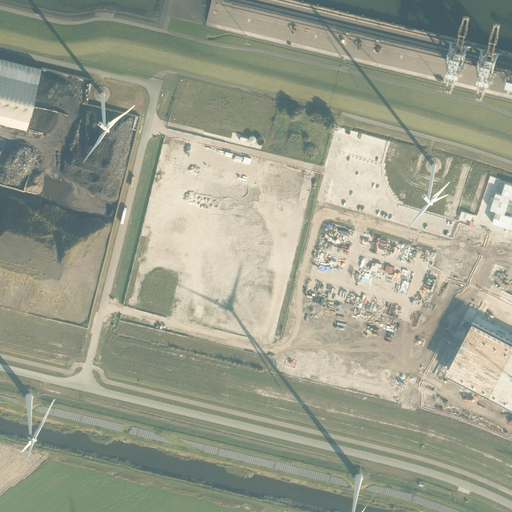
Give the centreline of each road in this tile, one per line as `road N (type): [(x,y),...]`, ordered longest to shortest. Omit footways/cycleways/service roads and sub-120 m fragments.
road 1 (unclassified): [(83,386),(150,88),(0,46)]
road 2 (unknown): [(122,309),(257,343),(266,338),(308,170),(185,142)]
road 3 (primary): [(83,386),(385,460),(511,505)]
road 4 (unknown): [(185,142),(170,203),(134,266),(122,309)]
